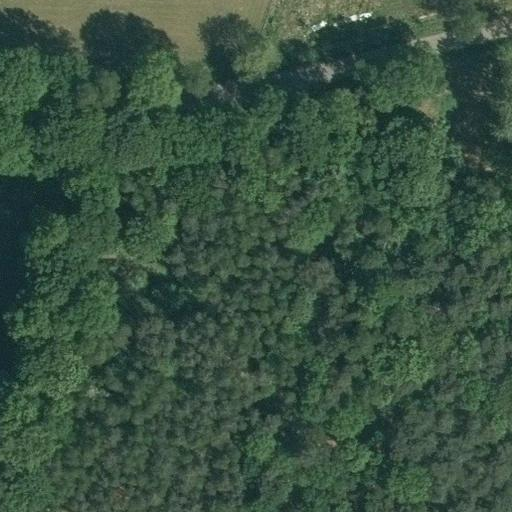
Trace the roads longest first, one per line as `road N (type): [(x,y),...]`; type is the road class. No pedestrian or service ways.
road 1 (unclassified): [(0,102),(167,101),(511,25)]
road 2 (track): [(511,228),(287,136),(167,101)]
